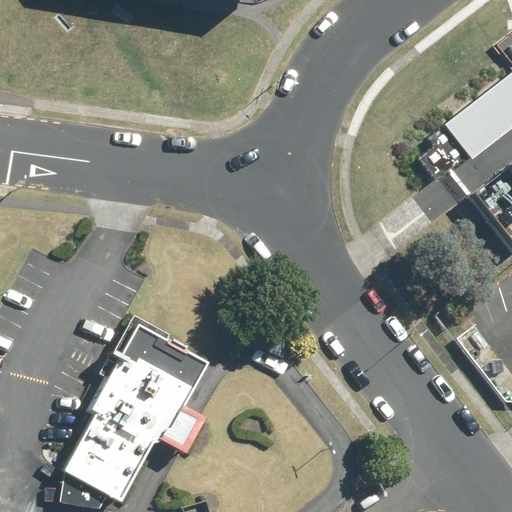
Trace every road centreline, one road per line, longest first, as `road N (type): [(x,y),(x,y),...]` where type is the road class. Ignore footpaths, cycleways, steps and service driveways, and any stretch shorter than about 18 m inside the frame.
road 1 (unclassified): [(286,184),(298,234),(503,511)]
road 2 (unclassified): [(0,149),(286,184)]
road 3 (unclassified): [(286,184),(320,74),(391,0)]
